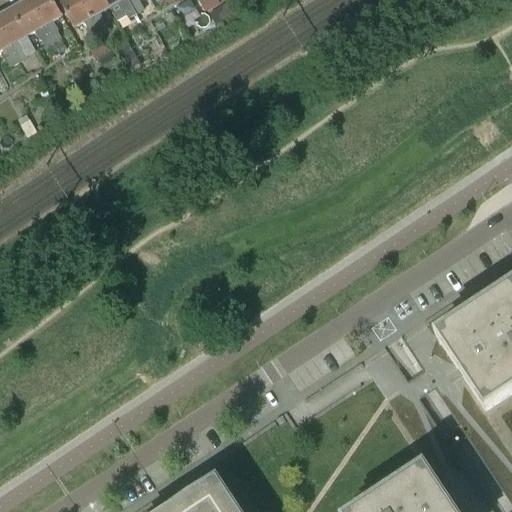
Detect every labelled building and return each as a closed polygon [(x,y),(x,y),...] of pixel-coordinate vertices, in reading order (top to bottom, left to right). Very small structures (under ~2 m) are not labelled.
[(62,18),(51,0),(33,0),(29,2),(53,44),(60,40),(56,32),(57,32),(52,23),(62,18)] [(81,0),(64,0),(59,3),(74,29),(85,23),(94,39),(101,35),(81,0)] [(104,0),(81,0),(101,35),(108,31),(99,15),(109,9),(104,0)] [(127,0),(104,0),(109,9),(119,3),(129,20),(136,15),(127,0)] [(127,0),(136,15),(143,11),(136,0),(127,0)] [(217,0),(202,0),(200,2),(206,11),(219,3),(217,0)] [(230,0),(226,0),(207,12),(215,25),(232,15),(237,11),(230,0)] [(53,44),(29,2),(12,12),(27,38),(36,33),(40,41),(42,40),(46,48),(53,44)] [(36,54),(27,38),(12,12),(0,18),(0,31),(19,64),(36,54)] [(0,52),(5,50),(11,59),(7,61),(11,69),(19,64),(0,31),(0,52)] [(142,67),(125,41),(110,50),(126,76),(142,67)] [(65,50),(61,42),(54,46),(58,53),(65,50)] [(99,61),(105,73),(118,66),(111,54),(99,61)] [(52,100),(46,92),(40,96),(45,104),(52,100)] [(485,411),(495,404),(490,397),(504,388),(509,395),(511,393),(511,295),(509,298),(505,292),(506,291),(505,290),(442,332),(443,333),(444,332),(452,344),(445,349),(450,358),(462,375),(485,411)] [(401,482),(356,511),(355,511),(454,511),(447,502),(424,467),(414,473),(419,480),(406,489),(401,482)] [(238,511),(217,480),(169,511),(238,511)]
